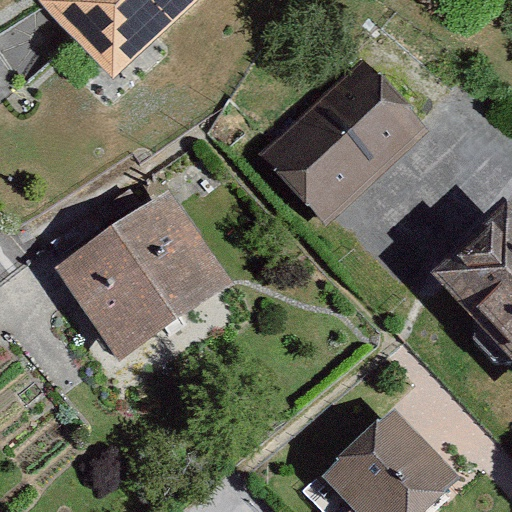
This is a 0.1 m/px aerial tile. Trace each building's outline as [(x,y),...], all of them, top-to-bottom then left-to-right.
[(52,0),(130,81),(214,0),(52,0)] [(377,67),(271,161),(334,231),(440,137),(377,67)] [(184,202),(70,279),(133,372),(247,295),(184,202)] [(511,225),(449,284),(511,350),(511,225)] [(406,414),(335,478),(366,511),(441,511),(471,485),(406,414)]
